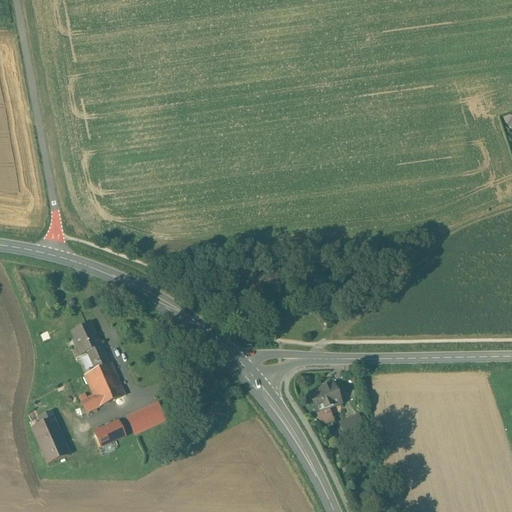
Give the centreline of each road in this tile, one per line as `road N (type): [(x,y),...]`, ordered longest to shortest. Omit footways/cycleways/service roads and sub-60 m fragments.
road 1 (secondary): [(511,356),(285,360),(245,372)]
road 2 (unclassified): [(16,0),(55,215),(50,255)]
road 3 (secondary): [(50,255),(122,280),(170,308),(245,372)]
road 4 (track): [(511,207),(434,241),(336,342)]
road 5 (secondary): [(245,372),(292,434),(334,511)]
